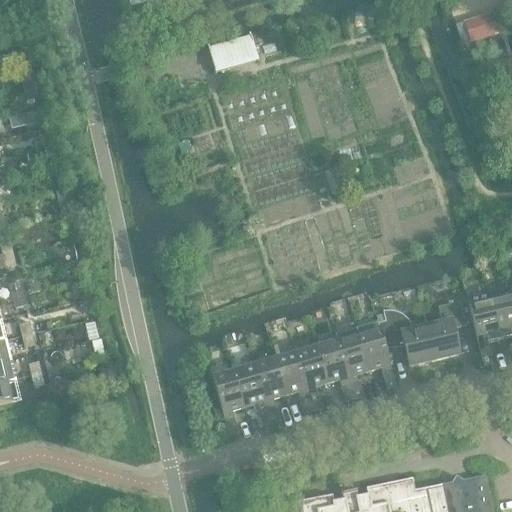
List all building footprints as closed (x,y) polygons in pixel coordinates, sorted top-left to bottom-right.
[(463,25),(455,28),(461,46),(469,43),(470,44),(499,35),(496,25),(492,16),(483,18),(463,25)] [(251,39),(207,51),(213,72),(256,60),(251,39)] [(21,60),(17,67),(19,75),(32,72),(29,59),(21,60)] [(36,92),(24,95),(26,102),(38,99),(36,92)] [(42,111),(24,116),(26,127),(44,122),(42,111)] [(65,178),(57,180),(59,191),(67,189),(65,178)] [(10,246),(0,247),(0,249),(2,260),(13,257),(10,246)] [(85,246),(75,248),(77,261),(87,259),(85,246)] [(13,257),(2,260),(5,271),(15,269),(13,257)] [(19,285),(9,288),(12,299),(22,297),(19,285)] [(509,290),(488,295),(500,342),(511,339),(511,300),(511,298),(509,290)] [(487,345),(500,342),(488,295),(466,300),(483,369),(492,366),(487,345)] [(22,297),(12,299),(14,311),(25,309),(22,297)] [(447,307),(447,309),(438,311),(441,326),(426,329),(434,363),(459,357),(453,331),(465,328),(460,304),(447,307)] [(434,363),(426,329),(412,332),(411,329),(409,325),(407,322),(404,319),(401,317),(398,316),(395,315),(391,314),(387,314),(383,314),(383,313),(382,314),(390,346),(403,343),(409,369),(434,363)] [(396,389),(384,346),(377,323),(355,330),(368,374),(380,371),(386,392),(396,389)] [(29,325),(18,327),(21,339),(31,337),(29,325)] [(356,378),(368,374),(355,330),(334,336),(337,343),(354,402),(362,399),(356,378)] [(31,337),(21,339),(24,351),(34,348),(31,337)] [(6,343),(0,343),(0,364),(11,362),(6,343)] [(337,343),(316,349),(327,387),(339,383),(345,404),(354,402),(337,343)] [(316,349),(295,355),(312,414),(321,411),(315,390),(327,387),(316,349)] [(97,355),(82,359),(84,366),(99,363),(97,355)] [(295,355),(274,361),(285,399),(297,395),(304,416),(312,414),(295,355)] [(273,402),(285,399),(274,361),(254,367),(271,426),(279,423),(273,402)] [(11,362),(0,364),(0,385),(16,382),(11,362)] [(38,365),(28,367),(31,379),(41,376),(38,365)] [(254,367),(233,374),(244,411),(256,407),(262,428),(271,426),(254,367)] [(238,435),(232,414),(244,411),(233,374),(211,380),(222,416),(228,438),(238,435)] [(41,376),(31,379),(33,390),(44,388),(41,376)] [(0,408),(21,403),(16,382),(0,385),(0,408)] [(446,511),(491,511),(485,478),(463,483),(456,478),(455,478),(450,485),(442,487),(446,511)] [(446,511),(442,487),(414,493),(412,481),(366,490),(367,498),(342,503),(333,505),(332,497),(297,504),(298,511),(446,511)]
